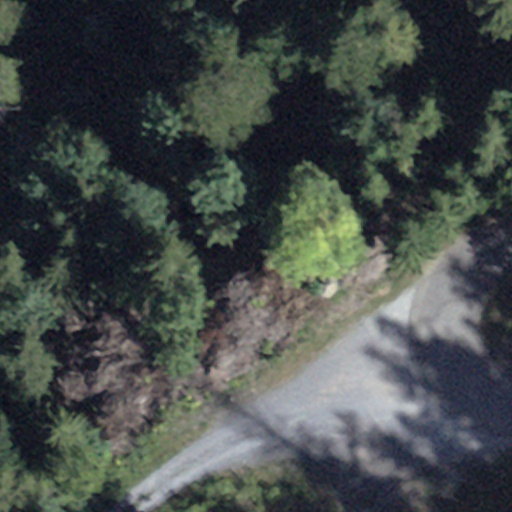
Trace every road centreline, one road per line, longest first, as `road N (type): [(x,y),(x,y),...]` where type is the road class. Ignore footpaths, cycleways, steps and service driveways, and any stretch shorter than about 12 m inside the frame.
road 1 (track): [(147,511),(184,477),(301,417),(463,364)]
road 2 (unclassified): [(511,236),(463,271),(450,310),(463,364),(483,387),(511,396)]
